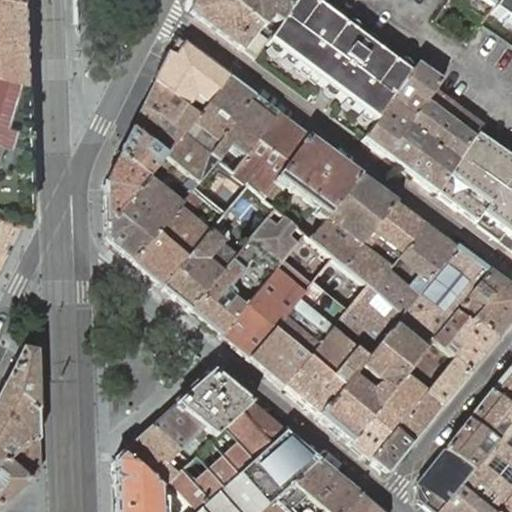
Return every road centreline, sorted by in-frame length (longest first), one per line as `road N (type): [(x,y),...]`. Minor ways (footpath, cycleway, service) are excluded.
road 1 (residential): [(158,8),(511,270)]
road 2 (residential): [(385,498),(79,245)]
road 3 (residential): [(87,462),(79,245)]
road 4 (residential): [(511,344),(385,498)]
road 5 (residential): [(77,170),(158,8)]
road 6 (residential): [(0,325),(77,170)]
